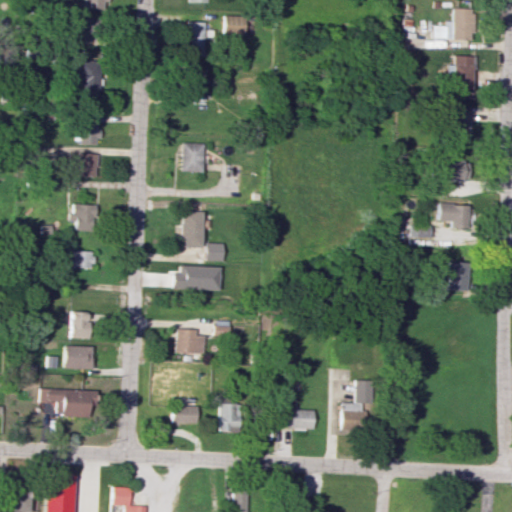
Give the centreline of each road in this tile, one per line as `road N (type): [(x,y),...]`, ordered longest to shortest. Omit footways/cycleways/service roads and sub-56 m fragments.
road 1 (residential): [(0,448),(511,473)]
road 2 (residential): [(509,0),(500,473)]
road 3 (residential): [(141,0),(124,454)]
